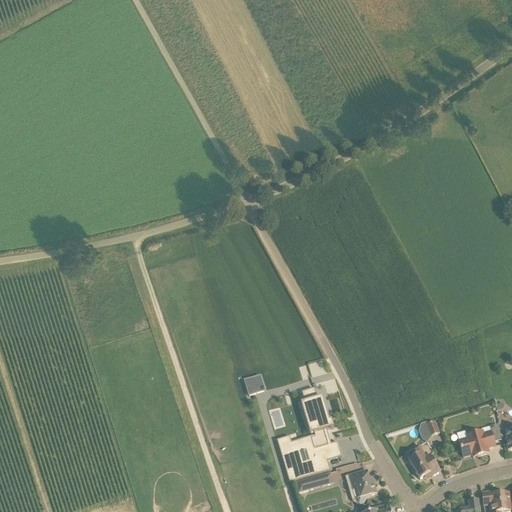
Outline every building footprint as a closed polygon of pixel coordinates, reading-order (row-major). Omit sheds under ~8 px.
[(292,442),(280,446),(292,487),(296,485),(331,475),(333,474),(325,448),(332,446),(329,434),(333,433),(323,402),(319,404),(316,393),(304,397),(320,449),(297,457),(292,442)] [(450,419),(443,421),(446,430),(453,428),(450,419)] [(440,434),(435,423),(427,426),(431,437),(440,434)] [(487,450),(496,447),(491,433),(483,435),(482,433),(467,437),(468,439),(459,442),(463,459),(477,455),(478,458),(489,454),(487,450)] [(432,478),(441,473),(430,455),(422,460),(420,456),(409,463),(420,480),(430,474),(432,478)] [(356,504),(359,506),(363,505),(366,498),(377,495),(374,484),(371,485),(367,472),(349,477),(353,492),(352,492),(356,504)] [(299,495),(334,485),(331,475),(296,485),(299,495)] [(508,511),(511,511),(509,494),(500,495),(499,493),(489,494),(490,511),(508,511)] [(479,511),(478,501),(469,503),(470,509),(460,511),(458,511),(479,511)]
